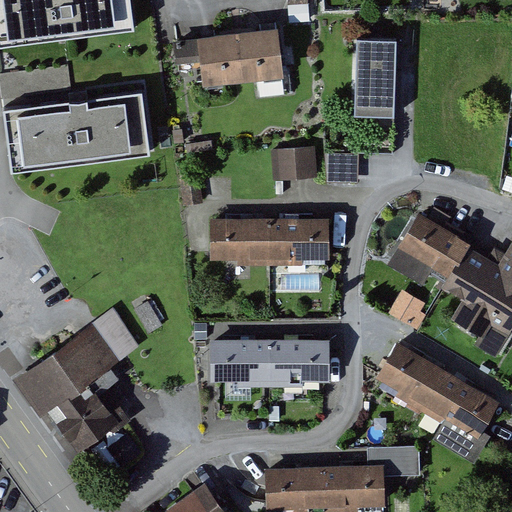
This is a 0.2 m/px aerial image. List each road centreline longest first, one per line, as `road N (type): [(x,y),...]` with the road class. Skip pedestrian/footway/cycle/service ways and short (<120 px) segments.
road 1 (residential): [(511,206),(436,180),(384,194),(363,241),(355,293),(359,386),(346,420),(317,438),(232,442),(122,511)]
road 2 (secondary): [(0,405),(77,511)]
